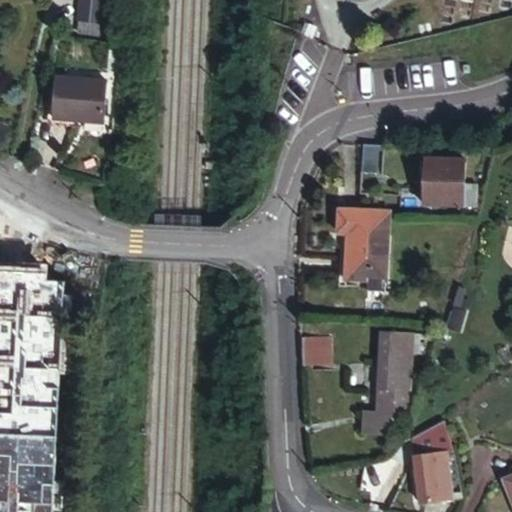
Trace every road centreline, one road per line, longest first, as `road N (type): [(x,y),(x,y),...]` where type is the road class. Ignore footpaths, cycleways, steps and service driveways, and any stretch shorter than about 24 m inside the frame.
road 1 (unclassified): [(269,247),(302,154),(320,133),(364,115),(511,90)]
road 2 (unclassified): [(0,185),(117,240),(269,247)]
road 3 (residential): [(269,247),(278,277),(291,478),(313,509)]
road 4 (unknown): [(9,190),(50,0)]
